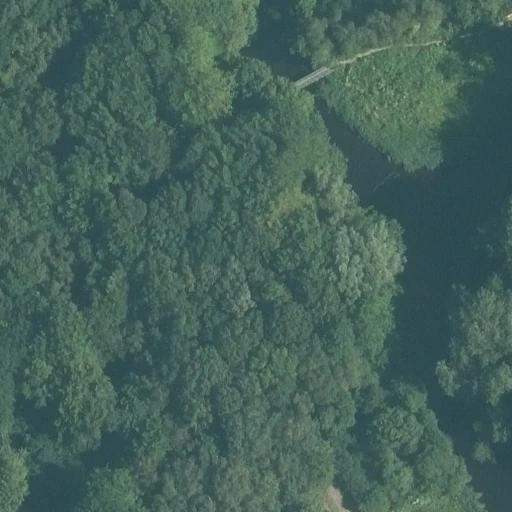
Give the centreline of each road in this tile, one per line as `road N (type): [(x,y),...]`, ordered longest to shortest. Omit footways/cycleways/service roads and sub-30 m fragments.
road 1 (unknown): [(102,0),(149,168),(326,511)]
road 2 (unknown): [(0,234),(71,266),(132,271),(196,259)]
